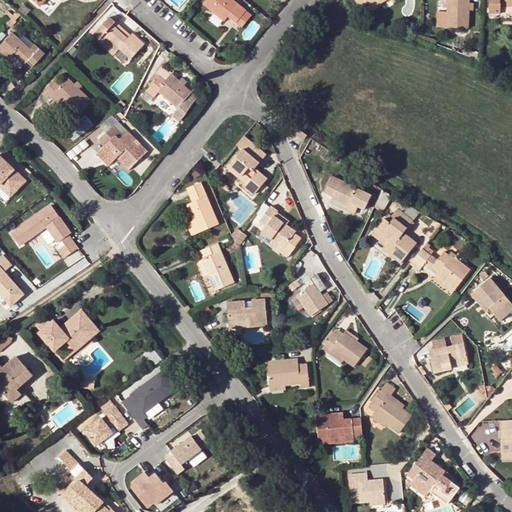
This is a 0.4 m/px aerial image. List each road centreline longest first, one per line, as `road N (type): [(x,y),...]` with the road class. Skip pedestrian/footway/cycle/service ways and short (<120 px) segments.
road 1 (residential): [(490,484),(329,250),(291,159),(237,81)]
road 2 (unclassified): [(324,511),(116,234)]
road 3 (residential): [(116,234),(237,81)]
road 4 (unclassified): [(116,234),(0,112)]
road 5 (residential): [(237,81),(128,0)]
